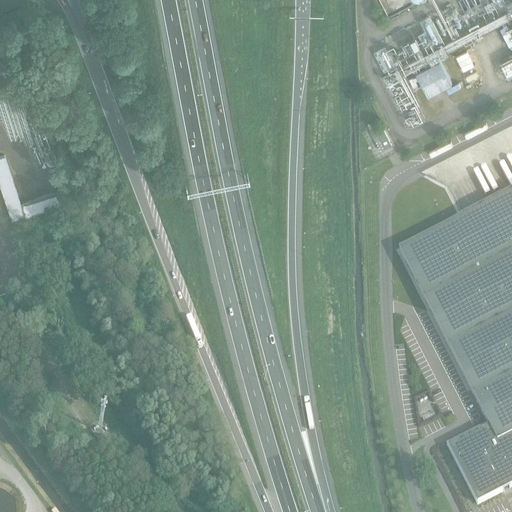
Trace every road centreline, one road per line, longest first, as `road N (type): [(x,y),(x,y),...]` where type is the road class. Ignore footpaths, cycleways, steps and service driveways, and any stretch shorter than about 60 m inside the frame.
road 1 (motorway): [(73,12),(271,511)]
road 2 (motorway): [(320,511),(266,335),(197,0)]
road 3 (motorway): [(170,0),(240,341),(291,511)]
road 4 (motorway): [(326,511),(294,299),(301,0)]
